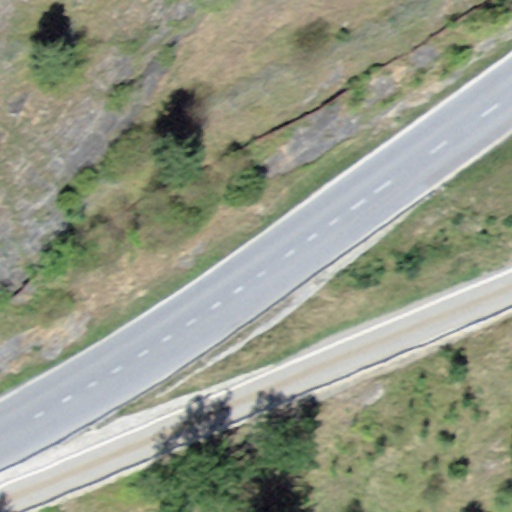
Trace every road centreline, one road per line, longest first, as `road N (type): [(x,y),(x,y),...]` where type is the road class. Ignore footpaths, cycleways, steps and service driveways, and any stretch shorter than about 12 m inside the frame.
road 1 (secondary): [(511,92),(155,348),(0,435)]
road 2 (unclassified): [(511,286),(0,499)]
